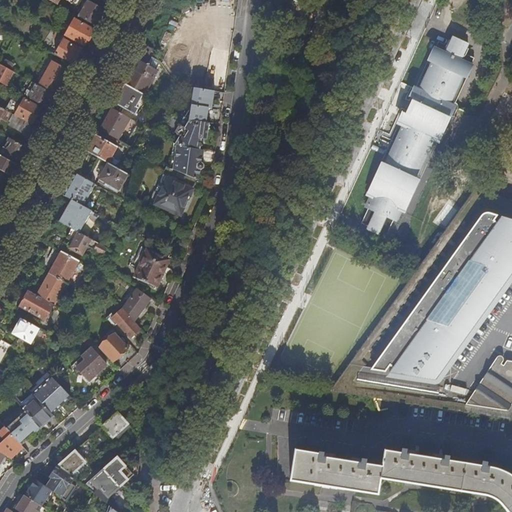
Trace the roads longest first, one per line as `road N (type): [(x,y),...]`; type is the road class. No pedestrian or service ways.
road 1 (residential): [(0,505),(16,477),(146,376),(181,311),(245,148),(257,0)]
road 2 (residential): [(423,0),(188,511)]
road 3 (tertiary): [(140,0),(0,249)]
road 4 (residential): [(511,445),(397,423),(355,440),(270,429)]
